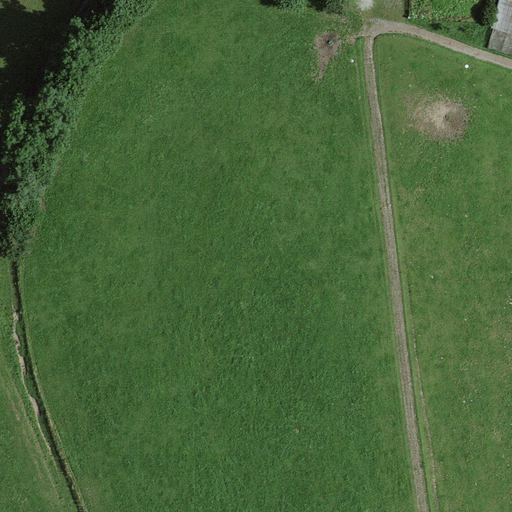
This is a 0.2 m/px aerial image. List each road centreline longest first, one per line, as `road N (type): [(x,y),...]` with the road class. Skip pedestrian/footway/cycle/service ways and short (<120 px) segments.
road 1 (track): [(424,511),(363,37),(372,27),(391,26),(511,65)]
road 2 (track): [(69,503),(23,377),(7,286),(5,186),(29,83),(79,0)]
